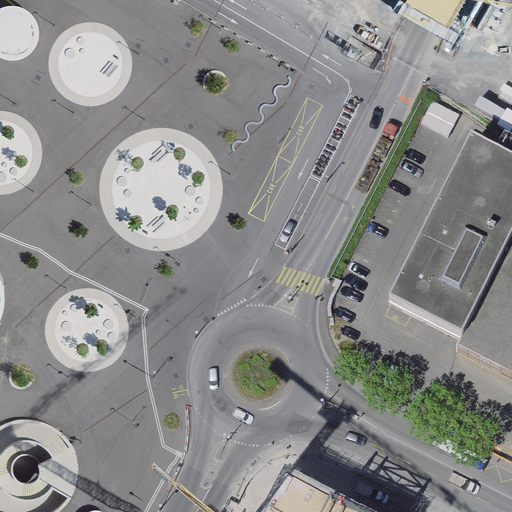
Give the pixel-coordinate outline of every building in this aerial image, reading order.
[(0,59),(8,61),(17,60),(26,56),(33,49),(37,41),(37,31),(35,22),(29,14),(21,9),(13,6),(4,7),(0,8),(0,59)] [(391,306),(459,339),(511,232),(511,166),(470,146),(391,306)] [(511,232),(459,339),(453,351),(511,378),(511,232)] [(438,431),(482,453),(486,444),(442,422),(438,431)] [(323,511),(294,497),(286,511),(323,511)]
